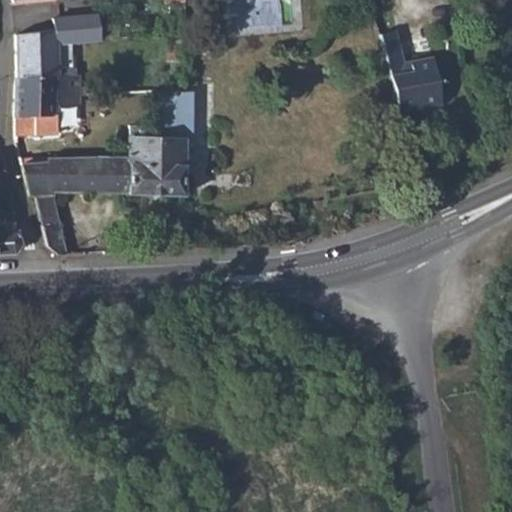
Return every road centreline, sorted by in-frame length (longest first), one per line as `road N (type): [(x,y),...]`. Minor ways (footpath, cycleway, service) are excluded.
road 1 (secondary): [(31,286),(210,278),(344,260),(403,245),(511,194)]
road 2 (residential): [(0,140),(31,286)]
